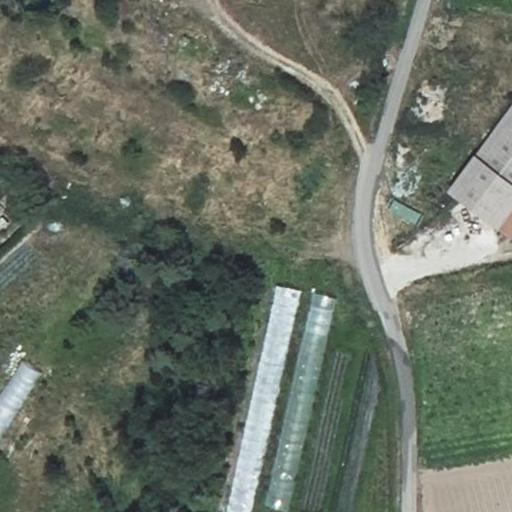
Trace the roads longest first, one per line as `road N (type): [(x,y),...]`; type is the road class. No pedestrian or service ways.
road 1 (unclassified): [(412,511),(411,393),(363,235),(367,173),(419,0)]
road 2 (track): [(371,159),(322,84),(237,34),(212,0)]
